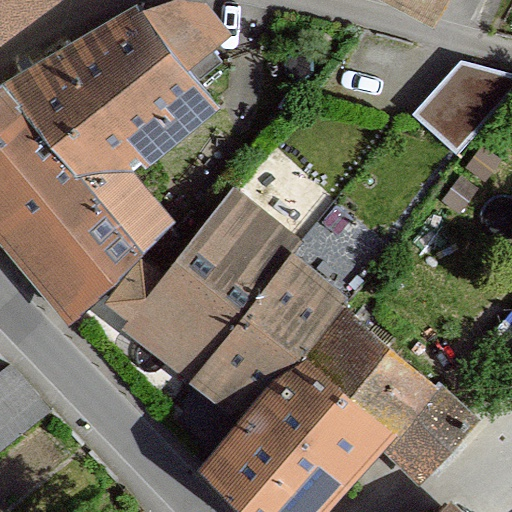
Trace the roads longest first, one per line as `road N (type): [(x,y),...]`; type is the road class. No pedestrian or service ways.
road 1 (tertiary): [(201,511),(0,302)]
road 2 (residential): [(304,0),(511,52)]
